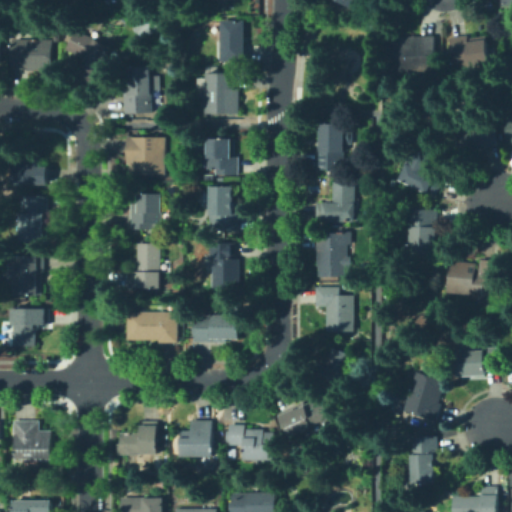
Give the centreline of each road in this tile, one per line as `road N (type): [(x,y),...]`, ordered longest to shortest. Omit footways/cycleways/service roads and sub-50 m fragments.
road 1 (residential): [(0,380),(230,380),(270,358),(279,325),(276,115),(285,0)]
road 2 (residential): [(0,106),(58,107),(84,124),(91,381)]
road 3 (residential): [(91,381),(90,511)]
